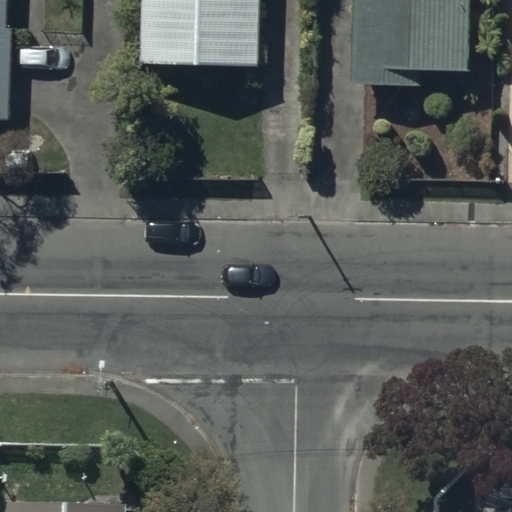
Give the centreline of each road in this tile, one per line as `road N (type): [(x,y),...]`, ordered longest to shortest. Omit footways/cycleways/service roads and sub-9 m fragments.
road 1 (secondary): [(0,293),(300,296)]
road 2 (residential): [(296,511),(300,296)]
road 3 (secondary): [(300,296),(511,299)]
